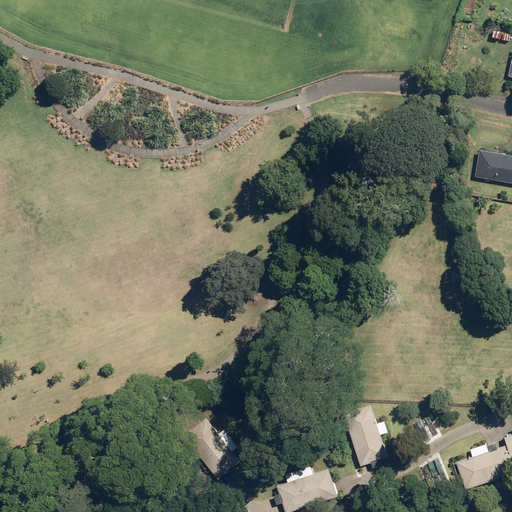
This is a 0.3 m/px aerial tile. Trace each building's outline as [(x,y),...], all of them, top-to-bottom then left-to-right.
[(511,155),(482,150),(477,177),(511,182),(511,155)] [(343,413),(360,462),(384,453),(367,405),(343,413)] [(184,435),(215,476),(236,460),(204,419),(184,435)] [(511,435),(503,438),(506,446),(457,462),(466,489),(511,474),(511,435)] [(282,509),(333,491),(325,467),(274,485),(282,509)]
